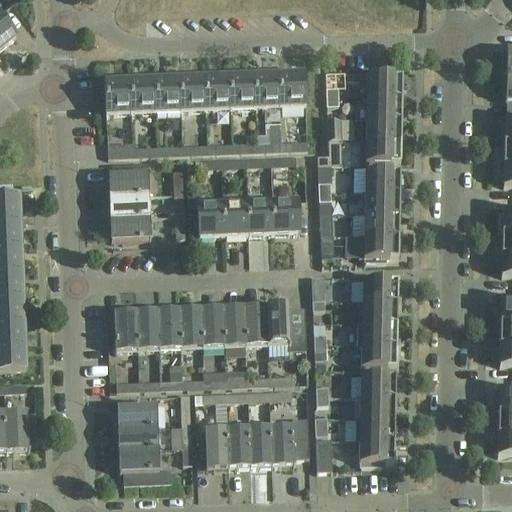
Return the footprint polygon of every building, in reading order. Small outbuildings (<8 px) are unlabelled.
[(0,54),(16,42),(0,22),(0,54)] [(505,76),(505,81),(511,81),(511,55),(507,56),(507,54),(506,54),(506,60),(503,60),(502,76),(505,76)] [(278,81),(279,114),(305,113),(304,80),(278,81)] [(255,115),(279,114),(278,81),(253,82),(255,115)] [(511,81),(505,81),(505,86),(502,86),(501,101),(505,101),(504,108),(506,109),(506,107),(511,107),(511,81)] [(229,83),(230,116),(255,115),(253,82),(229,83)] [(362,103),(362,104),(401,105),(401,83),(367,82),(366,103),(362,103)] [(205,117),(230,116),(229,83),(204,84),(205,117)] [(179,85),(180,117),(205,117),(204,84),(179,85)] [(154,86),(156,118),(180,117),(179,85),(154,86)] [(131,119),(156,118),(154,86),(130,87),(131,119)] [(131,119),(130,87),(104,88),(105,120),(131,119)] [(325,95),(325,104),(338,103),(337,94),(335,94),(326,95),(325,95)] [(338,112),(338,103),(325,104),(326,113),(338,112)] [(400,126),(401,105),(362,104),(362,105),(366,105),(366,126),(400,126)] [(326,125),(327,147),(340,147),(339,125),(335,125),(326,125)] [(400,148),(400,126),(366,126),(366,147),(361,146),(361,147),(400,148)] [(511,126),(504,126),(504,128),(501,128),(500,145),(504,145),(504,148),(511,148),(511,126)] [(306,147),(281,148),(281,158),(307,157),(306,147)] [(328,162),(316,163),(316,172),(324,172),(327,173),(340,173),(340,171),(340,156),(340,147),(327,147),(327,156),(328,162)] [(361,148),(360,169),(365,169),(379,170),(399,170),(400,148),(361,147),(361,148)] [(281,158),(281,148),(256,149),(256,159),(281,158)] [(511,170),(511,148),(504,148),(503,153),(502,165),(503,165),(503,170),(511,170)] [(256,149),(231,150),(232,160),(256,159),(256,149)] [(133,163),(132,154),(132,150),(107,151),(107,165),(133,163)] [(207,161),(232,160),(231,150),(206,151),(207,161)] [(206,151),(182,152),(182,162),(207,161),(206,151)] [(157,153),(157,163),(182,162),(182,152),(157,153)] [(157,153),(132,154),(133,163),(157,163),(157,153)] [(270,164),(270,173),(303,172),(303,163),(270,164)] [(245,174),(270,173),(270,164),(245,165),(245,174)] [(220,166),(220,175),(245,174),(245,165),(220,166)] [(220,175),(220,166),(196,167),(196,176),(220,175)] [(511,192),(511,170),(503,170),(503,173),(499,173),(499,188),(503,188),(503,192),(511,192)] [(324,172),(316,172),(317,199),(330,199),(330,192),(330,190),(325,190),(324,173),(324,172)] [(360,199),(399,200),(399,178),(387,178),(387,174),(367,173),(365,173),(364,199),(360,199)] [(182,200),(181,194),(181,178),(172,178),(173,195),(173,201),(182,200)] [(108,204),(148,202),(147,180),(107,181),(108,204)] [(248,242),(273,241),(272,208),(271,203),(269,203),(269,199),(248,200),(249,204),(247,204),(247,209),(248,242)] [(330,199),(317,199),(318,208),(330,208),(330,199)] [(364,221),(398,222),(399,200),(360,199),(360,200),(364,200),(364,221)] [(174,217),(175,222),(182,222),(182,217),(182,200),(173,201),(174,217)] [(14,202),(0,202),(0,227),(20,227),(19,202),(14,202)] [(148,202),(108,204),(109,225),(149,224),(148,202)] [(272,208),(273,241),(299,240),(297,207),(272,208)] [(248,242),(247,209),(222,210),(224,243),(248,242)] [(212,211),(197,211),(197,224),(198,244),(224,243),(222,210),(212,211)] [(511,216),(502,216),(502,220),(499,220),(498,236),(502,236),(502,238),(511,238),(511,216)] [(318,221),(319,242),(331,242),(330,220),(318,221)] [(398,222),(364,221),(364,242),(359,242),(398,243),(398,222)] [(175,222),(175,224),(175,244),(183,244),(182,222),(175,222)] [(149,224),(109,225),(110,248),(150,246),(149,224)] [(0,252),(20,252),(20,227),(0,227),(0,252)] [(501,255),(501,260),(511,260),(511,238),(502,238),(502,243),(501,243),(500,255),(501,255)] [(331,242),(319,242),(319,251),(320,260),(332,260),(331,250),(331,242)] [(357,265),(363,265),(363,268),(385,269),(385,265),(397,265),(398,243),(359,242),(359,243),(357,243),(357,265)] [(0,277),(21,277),(20,252),(0,252),(0,277)] [(511,260),(501,260),(501,262),(498,262),(497,277),(501,277),(501,282),(511,282),(511,260)] [(0,302),(22,301),(21,277),(0,277),(0,302)] [(357,308),(357,309),(396,309),(397,287),(363,286),(362,308),(357,308)] [(311,299),(312,308),(324,308),(323,299),(311,299)] [(0,327),(23,326),(22,301),(0,302),(0,327)] [(511,306),(500,306),(500,309),(497,308),(496,325),(500,326),(500,328),(511,328),(511,306)] [(324,317),(324,308),(312,308),(312,317),(324,317)] [(396,331),(396,309),(357,309),(362,309),(362,330),(357,329),(357,330),(396,331)] [(303,316),(288,317),(287,312),(265,313),(266,353),(287,352),(287,358),(305,357),(303,316)] [(245,354),(266,353),(265,313),(243,314),(245,354)] [(201,355),(223,355),(222,314),(200,315),(201,355)] [(245,354),(243,314),(222,314),(223,355),(245,354)] [(178,316),(180,356),(201,355),(200,315),(178,316)] [(158,357),(180,356),(178,316),(157,317),(158,357)] [(135,318),(137,358),(158,357),(157,317),(135,318)] [(114,359),(137,358),(135,318),(112,318),(114,359)] [(0,351),(24,351),(23,326),(0,327),(0,351)] [(511,350),(511,328),(500,328),(500,333),(499,333),(498,345),(499,345),(499,350),(511,350)] [(396,331),(357,330),(356,351),(395,352),(396,331)] [(313,351),(325,351),(325,342),(324,342),(323,331),(313,331),(313,351)] [(511,372),(511,350),(499,350),(499,352),(495,352),(495,368),(499,368),(499,372),(511,372)] [(24,351),(0,351),(0,377),(25,377),(24,351)] [(326,367),(326,360),(325,351),(313,351),(314,372),(323,372),(323,367),(326,367)] [(395,375),(395,352),(356,351),(356,352),(361,352),(361,378),(363,378),(383,378),(383,374),(395,375)] [(160,397),(182,396),(181,387),(180,387),(180,376),(168,377),(168,388),(160,388),(160,397)] [(225,395),(230,394),(246,394),(246,385),(245,377),(224,378),(225,395)] [(203,395),(208,395),(225,395),(224,378),(202,379),(203,386),(203,395)] [(355,403),(355,404),(394,405),(395,382),(360,382),(360,403),(355,403)] [(268,384),(268,393),(274,393),(290,392),(290,383),(268,384)] [(246,394),(251,394),(268,393),(268,384),(246,385),(246,394)] [(203,386),(181,387),(182,396),(203,395),(203,386)] [(160,388),(138,389),(139,398),(160,397),(160,388)] [(139,398),(138,389),(116,390),(116,399),(139,398)] [(25,390),(3,391),(3,400),(26,399),(25,390)] [(315,403),(327,403),(327,394),(315,394),(315,403)] [(498,398),(494,398),(494,412),(498,412),(498,418),(511,418),(511,396),(498,396),(498,398)] [(291,407),(291,398),(268,399),(268,408),(291,407)] [(247,409),(268,408),(268,399),(246,400),(247,409)] [(225,410),(242,409),(247,409),(246,400),(225,401),(225,410)] [(203,411),(225,410),(225,401),(202,402),(203,411)] [(180,433),(189,433),(188,411),(188,402),(179,402),(179,411),(180,433)] [(328,412),(327,403),(315,403),(316,412),(328,412)] [(394,426),(394,405),(355,404),(355,425),(394,426)] [(117,436),(157,435),(156,412),(116,414),(117,436)] [(511,440),(511,418),(498,418),(498,423),(497,423),(496,435),(497,435),(497,440),(511,440)] [(27,419),(7,420),(4,420),(5,459),(28,458),(27,419)] [(326,424),(314,425),(315,443),(327,443),(326,424)] [(394,426),(355,425),(354,447),(394,448),(394,426)] [(292,433),(269,434),(271,474),(293,473),(293,467),(308,467),(306,427),(292,427),(292,433)] [(181,456),(190,455),(189,433),(180,433),(181,456)] [(248,435),(249,475),(271,474),(269,434),(248,435)] [(117,436),(118,458),(158,456),(157,435),(117,436)] [(226,436),(228,476),(249,475),(248,435),(226,436)] [(205,477),(228,476),(226,436),(204,437),(205,477)] [(511,440),(497,440),(497,442),(496,442),(496,460),(497,460),(497,462),(511,462),(511,440)] [(330,446),(315,447),(316,479),(331,478),(330,446)] [(393,470),(394,448),(354,447),(354,448),(359,448),(358,473),(381,473),(381,470),(393,470)] [(181,456),(182,472),(191,472),(190,455),(181,456)] [(158,456),(118,458),(118,480),(138,479),(139,492),(170,491),(169,477),(158,477),(158,456)]
